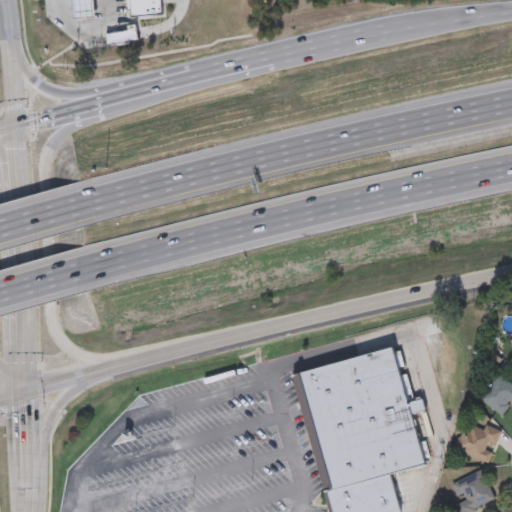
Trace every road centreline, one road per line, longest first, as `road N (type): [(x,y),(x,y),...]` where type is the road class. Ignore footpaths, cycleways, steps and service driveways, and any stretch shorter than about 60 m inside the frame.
road 1 (motorway): [(298,53),(72,127),(50,152),(43,180),(51,318),(67,345),(110,367)]
road 2 (motorway): [(23,397),(110,367),(511,274)]
road 3 (motorway): [(511,102),(87,203)]
road 4 (motorway): [(98,265),(511,166)]
road 5 (secondary): [(22,353),(12,126)]
road 6 (motorway): [(298,53),(121,91)]
road 7 (secondary): [(28,511),(56,407),(110,367)]
road 8 (secondary): [(121,91),(66,96),(46,86),(26,68),(2,9)]
road 9 (secondary): [(26,511),(22,353)]
road 10 (secondary): [(12,126),(1,0)]
road 11 (motorway): [(511,14),(392,36)]
